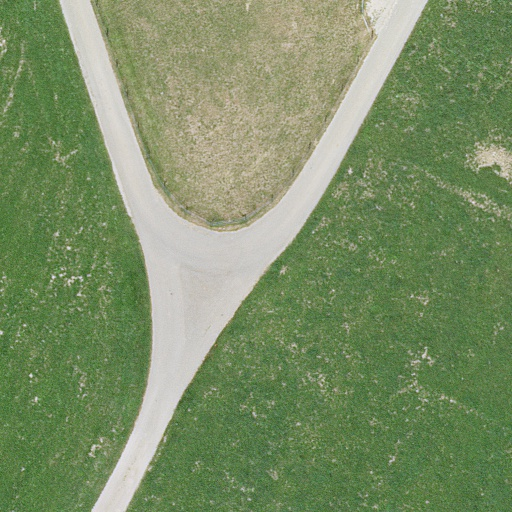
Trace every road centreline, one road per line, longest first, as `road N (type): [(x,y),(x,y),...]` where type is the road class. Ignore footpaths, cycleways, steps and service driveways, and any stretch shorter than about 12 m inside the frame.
road 1 (unclassified): [(78,0),(187,319),(287,218),(412,0)]
road 2 (track): [(110,511),(165,393),(187,319)]
